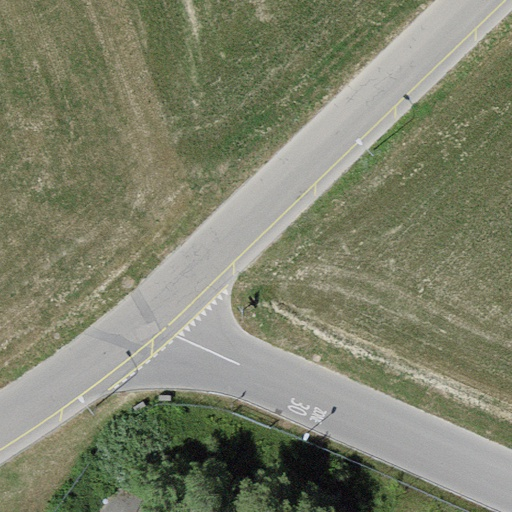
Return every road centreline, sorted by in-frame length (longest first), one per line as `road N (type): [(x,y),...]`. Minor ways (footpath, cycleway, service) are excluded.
road 1 (unclassified): [(143,317),(472,0)]
road 2 (unclassified): [(143,317),(511,481)]
road 3 (unclassified): [(0,423),(70,380),(143,317)]
